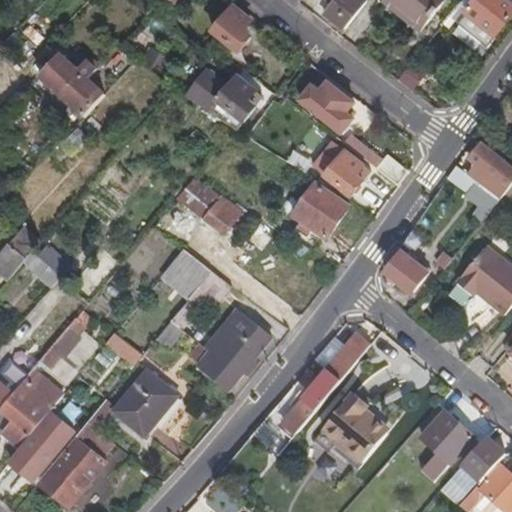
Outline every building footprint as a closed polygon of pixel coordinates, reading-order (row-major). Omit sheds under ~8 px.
[(150,11),(159,0),(158,0),(145,0),(142,4),(150,11)] [(371,0),(331,0),(336,3),(327,16),(347,31),(371,0)] [(422,33),(448,1),(446,0),(385,0),(384,2),(383,3),(422,33)] [(464,0),(460,5),(469,13),(467,16),(469,17),(498,40),(511,23),(511,5),(505,0),(464,0)] [(469,13),(460,5),(444,26),(455,35),(469,17),(467,16),(469,13)] [(244,34),(252,24),(234,9),(214,34),(240,55),(252,41),(244,34)] [(154,45),(144,61),(154,67),(164,51),(154,45)] [(106,95),(90,81),(97,72),(86,63),(79,71),(62,57),(42,81),(85,119),(106,95)] [(260,89),(241,76),(234,87),(213,71),(194,96),(214,111),(223,101),(247,121),(260,105),(252,99),(260,89)] [(348,115),(356,105),(339,91),(318,116),(345,136),(349,131),(356,122),(348,115)] [(247,121),(223,101),(214,111),(239,130),(247,121)] [(511,122),(501,114),(478,143),(481,145),(507,166),(511,159),(511,148),(509,146),(511,142),(511,122)] [(95,133),(104,124),(95,115),(86,124),(95,133)] [(75,156),(93,138),(81,125),(56,151),(64,159),(71,151),(75,155),(74,155),(75,156)] [(204,149),(213,139),(199,127),(191,136),(204,149)] [(341,141),(377,169),(387,156),(388,155),(382,150),(379,154),(349,131),(345,136),(341,141)] [(350,204),(371,175),(347,155),(334,144),(314,168),(323,176),(317,183),(350,204)] [(511,169),(507,166),(481,145),(470,160),(498,181),(489,193),(501,202),(510,191),(511,188),(511,169)] [(410,173),(387,156),(377,169),(400,187),(410,173)] [(231,185),(239,167),(227,161),(219,180),(231,185)] [(469,198),(479,185),(456,167),(446,181),(469,198)] [(206,221),(222,198),(196,179),(178,202),(206,221)] [(489,193),(479,185),(469,198),(467,200),(490,217),(501,202),(489,193)] [(349,212),(315,187),(294,218),(328,241),(349,212)] [(206,221),(228,237),(244,214),(222,198),(206,221)] [(10,245),(28,259),(33,254),(43,242),(28,226),(10,245)] [(25,264),(29,260),(28,259),(10,245),(0,256),(0,272),(11,282),(25,264)] [(412,295),(429,273),(403,253),(403,250),(398,247),(385,264),(389,267),(384,273),(412,295)] [(505,318),(511,308),(511,269),(486,249),(456,286),(474,300),(476,296),(505,318)] [(212,275),(184,252),(156,287),(156,288),(153,292),(169,306),(173,302),(183,310),(191,301),(212,275)] [(63,279),(33,254),(29,260),(25,264),(54,289),(63,279)] [(432,266),(443,275),(451,264),(440,256),(432,266)] [(232,289),(213,274),(212,275),(191,301),(202,310),(204,312),(208,307),(213,312),(232,289)] [(183,310),(173,323),(184,332),(192,322),(202,310),(191,301),(183,310)] [(43,363),(73,328),(54,312),(5,371),(24,387),(27,382),(43,363)] [(73,328),(43,363),(53,371),(63,359),(66,361),(83,340),(81,338),(94,322),(86,312),(73,328)] [(231,392),(273,341),(239,314),(216,342),(208,351),(215,356),(204,369),(231,392)] [(185,332),(201,346),(208,351),(216,342),(192,322),(184,332),(185,332)] [(184,332),(173,323),(159,340),(171,349),(185,332),(184,332)] [(144,358),(116,335),(108,344),(136,367),(144,358)] [(294,437),(370,349),(356,337),(281,426),(294,437)] [(199,362),(208,351),(201,346),(192,357),(199,362)] [(0,407),(19,384),(2,370),(0,372),(0,407)] [(115,413),(147,439),(181,397),(149,371),(115,413)] [(302,392),(312,381),(305,373),(295,385),(302,392)] [(52,413),(57,406),(27,382),(24,387),(0,415),(0,439),(3,436),(21,450),(52,413)] [(384,433),(384,429),(376,422),(374,425),(362,415),(365,412),(368,409),(353,396),(321,433),(361,465),(387,437),(384,433)] [(376,422),(365,412),(362,415),(374,425),(376,422)] [(35,483),(76,433),(52,413),(21,450),(23,452),(12,465),(35,483)] [(450,467),(473,439),(444,415),(421,443),(450,467)] [(70,510),(107,465),(88,450),(102,434),(90,425),(77,441),(79,443),(42,488),(70,510)] [(361,465),(321,433),(313,443),(329,456),(332,452),(355,471),(361,465)] [(480,486),(498,466),(505,458),(486,441),(461,470),(480,486)] [(511,511),(511,478),(498,466),(480,486),(459,509),(462,511),(468,511),(482,497),(499,511),(511,511)]
